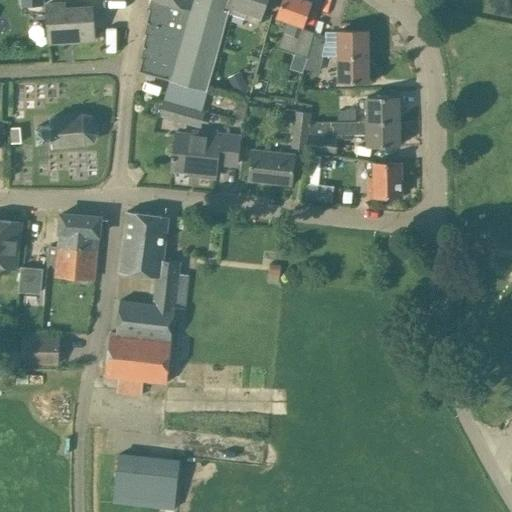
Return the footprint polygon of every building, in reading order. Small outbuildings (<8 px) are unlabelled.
[(140,57),(142,58),(138,71),(169,80),(163,100),(202,110),(206,91),(228,13),(244,18),(244,19),(258,24),(261,17),(266,0),(150,0),(148,9),(149,10),(145,22),(147,23),(144,33),(145,33),(142,47),(143,48),(140,57)] [(309,0),(282,0),(276,17),(287,21),(284,30),(299,35),(294,52),(295,53),(291,67),(291,68),(300,71),(302,71),(303,69),(303,68),(308,52),(314,32),(301,28),(302,26),(311,0),(309,0)] [(46,4),(49,43),(94,40),(92,7),(64,8),(64,3),(46,4)] [(337,57),(368,57),(368,30),(337,30),(337,57)] [(314,32),(308,52),(323,56),(326,45),(326,40),(326,35),(314,32)] [(308,52),(303,68),(318,72),(323,56),(308,52)] [(368,81),(368,57),(337,57),(338,82),(368,81)] [(366,121),(399,121),(399,97),(366,97),(366,121)] [(205,112),(163,101),(159,117),(200,128),(205,112)] [(356,121),(356,110),(337,110),(338,121),(356,121)] [(306,149),(310,122),(311,113),(296,111),(291,146),(306,149)] [(51,140),(51,146),(92,142),(97,132),(97,128),(97,124),(92,116),(82,113),(49,117),(50,125),(36,126),(36,134),(37,141),(51,140)] [(310,122),(309,134),(307,150),(337,153),(338,139),(351,139),(351,135),(366,134),(367,146),(399,146),(399,121),(366,121),(356,121),(338,121),(310,122)] [(21,143),(20,127),(10,128),(11,144),(21,143)] [(218,139),(175,135),(172,169),(198,171),(198,174),(215,176),(217,162),(237,164),(239,137),(218,135),(218,139)] [(252,150),(249,180),(291,184),(294,155),(252,150)] [(306,199),(331,201),(333,185),(325,185),(326,176),(319,175),(321,153),(310,152),(306,199)] [(368,197),(400,196),(399,162),(373,163),(373,178),(367,178),(368,197)] [(175,307),(181,308),(185,274),(179,273),(181,262),(163,260),(168,216),(126,211),(119,272),(155,276),(153,302),(119,298),(116,332),(110,331),(105,377),(118,379),(116,393),(141,396),(143,381),(166,384),(171,339),(174,311),(175,307)] [(61,214),(58,246),(49,246),(49,247),(97,252),(100,217),(61,214)] [(0,266),(15,268),(20,223),(0,220),(0,266)] [(97,252),(49,247),(47,264),(56,264),(55,275),(76,277),(78,280),(86,281),(89,278),(94,279),(97,252)] [(41,293),(44,268),(21,266),(18,291),(41,293)] [(21,363),(59,364),(59,335),(41,335),(22,335),(21,363)] [(179,460),(118,452),(118,455),(112,503),(174,510),(179,460)]
